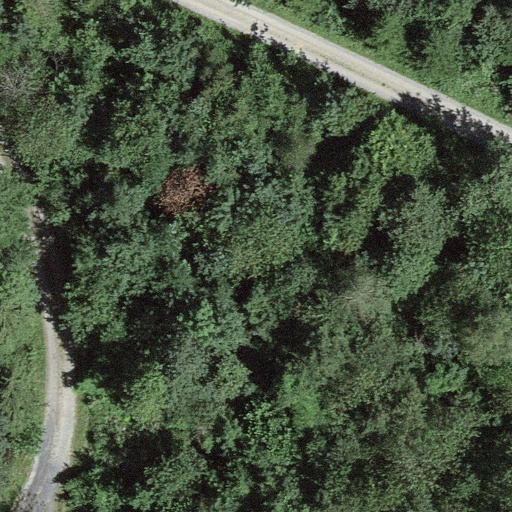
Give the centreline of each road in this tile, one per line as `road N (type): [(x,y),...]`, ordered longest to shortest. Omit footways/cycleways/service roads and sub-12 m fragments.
road 1 (track): [(199,0),(511,143)]
road 2 (track): [(0,141),(24,188),(56,296),(64,393),(59,454)]
